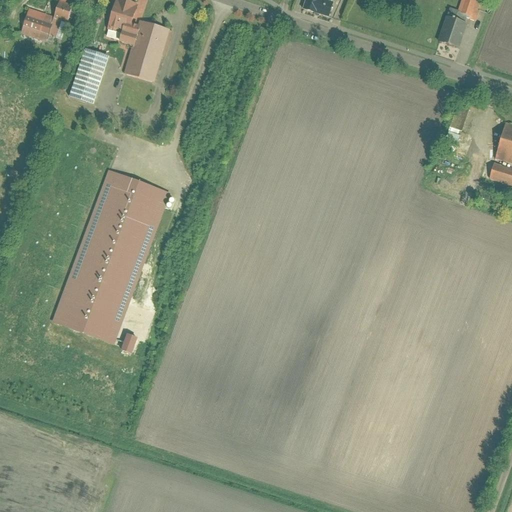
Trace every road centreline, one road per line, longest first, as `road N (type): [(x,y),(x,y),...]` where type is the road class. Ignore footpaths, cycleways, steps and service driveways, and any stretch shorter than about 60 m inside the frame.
road 1 (tertiary): [(228,0),(511,93)]
road 2 (track): [(226,0),(162,178)]
